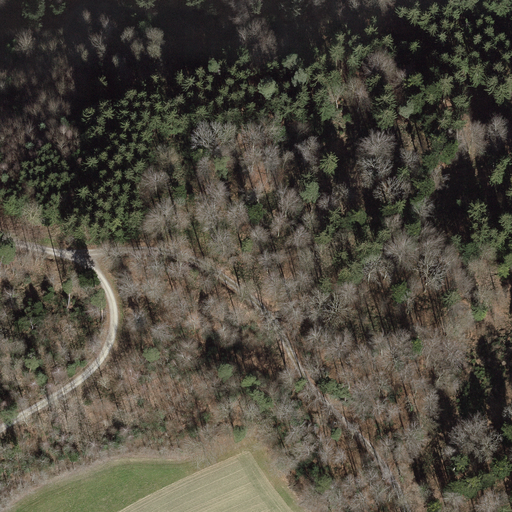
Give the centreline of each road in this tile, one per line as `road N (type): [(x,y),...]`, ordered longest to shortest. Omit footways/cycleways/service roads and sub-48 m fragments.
road 1 (track): [(407,511),(372,445),(235,285),(191,258),(149,246),(103,247),(82,260)]
road 2 (track): [(0,438),(94,366),(110,341),(109,288),(82,260)]
